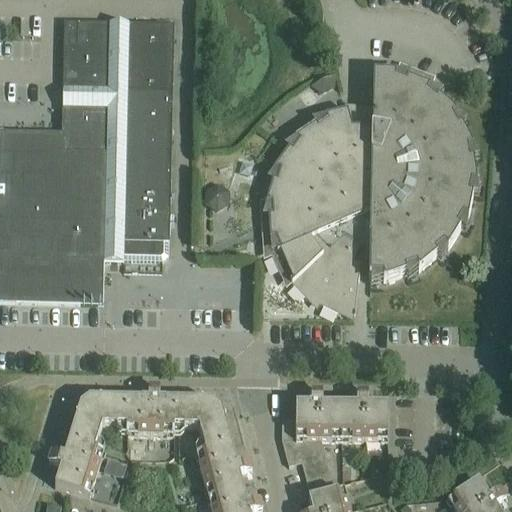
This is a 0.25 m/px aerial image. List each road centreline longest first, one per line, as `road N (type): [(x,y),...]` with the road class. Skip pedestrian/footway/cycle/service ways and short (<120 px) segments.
road 1 (residential): [(0,339),(213,343),(261,357)]
road 2 (residential): [(261,357),(497,362)]
road 3 (tertiary): [(497,362),(511,180)]
road 4 (residential): [(261,357),(253,383),(258,441),(277,511)]
